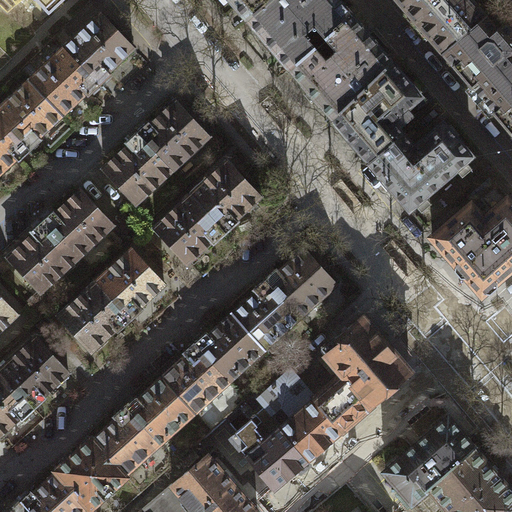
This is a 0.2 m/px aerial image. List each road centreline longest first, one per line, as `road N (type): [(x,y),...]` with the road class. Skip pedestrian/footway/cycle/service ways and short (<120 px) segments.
road 1 (residential): [(0,484),(323,191)]
road 2 (residential): [(194,43),(0,221)]
road 3 (residential): [(464,356),(280,511)]
road 4 (residential): [(511,165),(369,0)]
road 5 (residential): [(464,356),(323,191)]
road 6 (residential): [(323,191),(194,43)]
